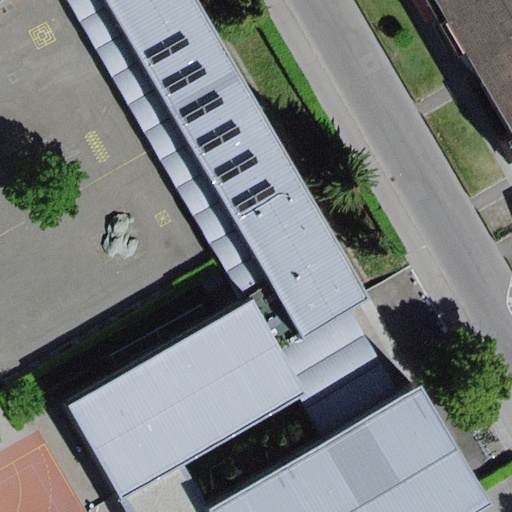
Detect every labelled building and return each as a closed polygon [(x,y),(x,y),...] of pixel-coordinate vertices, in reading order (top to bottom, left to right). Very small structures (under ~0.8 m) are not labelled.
[(0,0),(0,9),(15,0),(0,0)] [(69,0),(252,307),(307,399),(336,447),(412,402),(356,308),(305,337),(104,0),(69,0)] [(377,300),(202,0),(104,0),(305,337),(356,308),(377,300)] [(424,0),(437,24),(480,0),(424,0)] [(511,0),(480,0),(437,24),(466,75),(511,158),(511,0)] [(252,307),(74,407),(127,501),(133,511),(483,511),(494,506),(427,388),(412,402),(336,447),(212,509),(188,466),(307,399),(252,307)]
